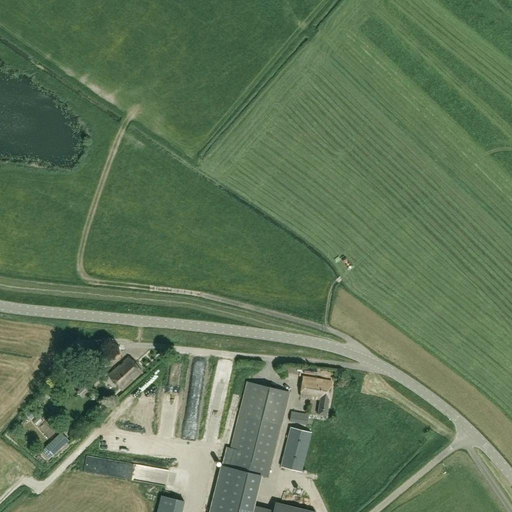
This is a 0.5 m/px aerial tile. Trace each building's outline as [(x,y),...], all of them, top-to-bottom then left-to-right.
[(119,351),(107,353),(108,360),(120,358),(119,351)] [(141,371),(128,358),(108,376),(121,390),(141,371)] [(176,366),(170,372),(175,376),(181,371),(176,366)] [(304,367),(303,374),(315,376),(316,369),(304,367)] [(302,377),(300,396),(319,400),(317,415),(326,416),(331,382),(302,377)] [(247,511),(250,504),(257,475),(268,477),(280,425),(288,391),(247,381),(239,415),(229,458),(224,456),(210,511),(247,511)] [(84,389),(77,393),(80,398),(87,394),(84,389)] [(26,413),(31,418),(34,415),(29,410),(26,413)] [(309,415),(291,412),(289,422),(307,426),(309,415)] [(311,433),(290,427),(280,467),(301,472),(311,433)] [(61,432),(44,448),(45,448),(42,451),(49,458),(52,455),(53,456),(69,441),(61,432)] [(161,460),(162,451),(155,450),(154,459),(161,460)] [(181,511),(184,501),(160,496),(156,511),(181,511)] [(310,511),(276,503),(274,510),(273,511),(310,511)]
